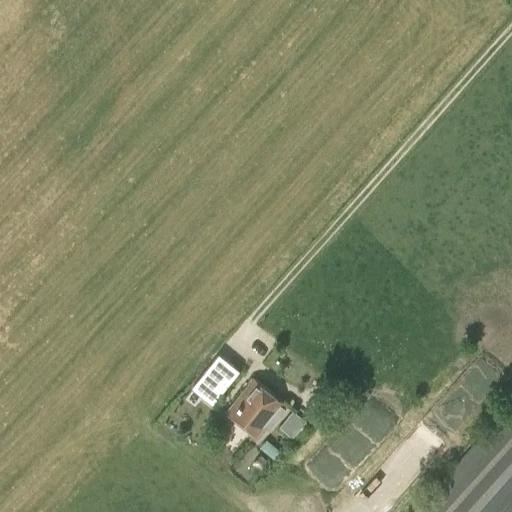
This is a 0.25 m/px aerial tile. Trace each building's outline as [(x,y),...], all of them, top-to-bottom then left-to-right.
[(239,370),(219,354),(192,387),(212,403),(239,370)] [(226,412),(256,437),(284,402),(254,378),(226,412)] [(511,511),(511,400),(410,511),(511,511)] [(307,421),(294,411),(281,427),(294,437),(307,421)] [(253,463),(260,469),(268,460),(261,454),(253,463)]
